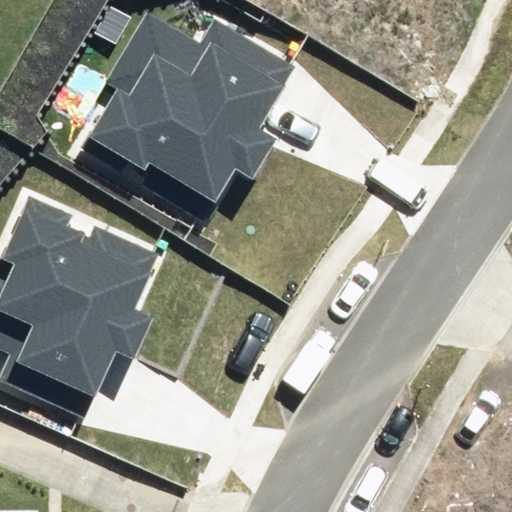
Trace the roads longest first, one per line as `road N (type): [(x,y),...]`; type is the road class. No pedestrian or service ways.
road 1 (residential): [(427,280),(330,418),(289,511)]
road 2 (residential): [(179,511),(0,433)]
road 3 (residential): [(511,152),(427,280)]
